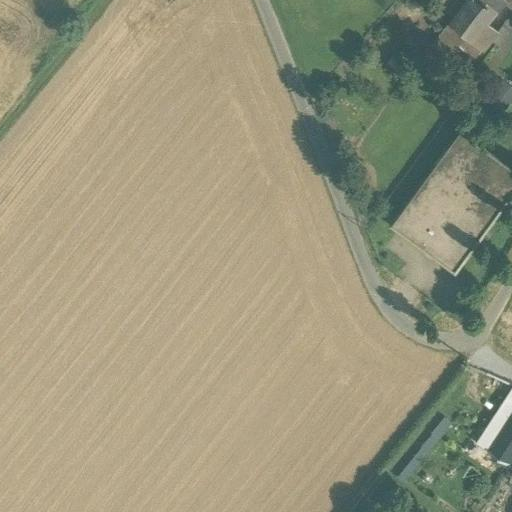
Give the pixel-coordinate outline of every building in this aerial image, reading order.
[(488,0),(468,0),(449,23),(464,35),(484,24),(497,7),(488,0)] [(464,35),(449,23),(440,34),(451,43),(455,38),(459,42),(464,35)] [(484,24),(464,35),(482,49),(495,33),(484,24)] [(503,30),(495,42),(499,45),(507,34),(503,30)] [(482,49),(464,35),(459,42),(476,56),(482,49)] [(511,167),(459,129),(391,222),(455,269),(511,189),(511,167)] [(511,412),(511,413),(488,449),(507,462),(511,455),(511,412)]
